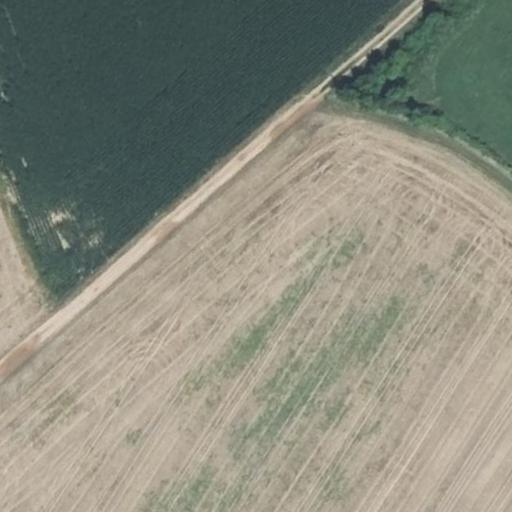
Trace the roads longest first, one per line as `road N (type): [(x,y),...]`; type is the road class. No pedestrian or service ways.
road 1 (track): [(0,379),(313,108),(425,0)]
road 2 (track): [(313,108),(391,114),(469,146),(511,184)]
